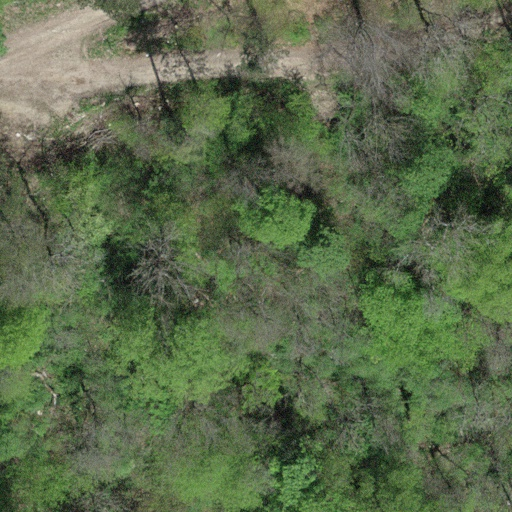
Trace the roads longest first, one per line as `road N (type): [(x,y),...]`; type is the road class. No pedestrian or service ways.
road 1 (track): [(511,13),(465,37),(372,63),(0,77)]
road 2 (track): [(136,0),(0,66)]
